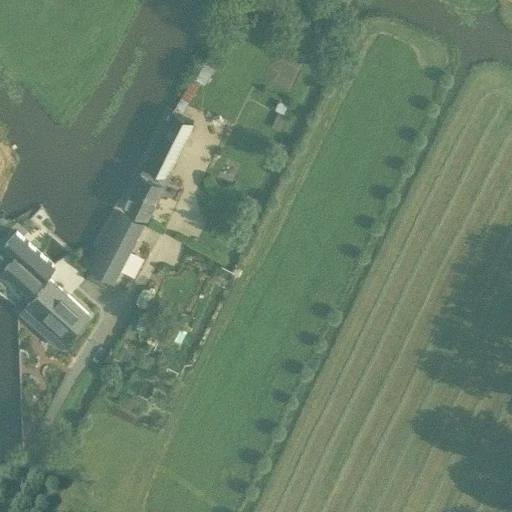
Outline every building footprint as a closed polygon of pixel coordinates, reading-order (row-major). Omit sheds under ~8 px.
[(201,81),(205,83),(216,65),(202,57),(180,97),(181,97),(175,108),(182,112),(201,81)] [(279,100),(276,108),(280,110),(285,112),(289,104),(279,100)] [(172,111),(168,119),(150,157),(148,157),(124,205),(147,216),(164,183),(154,178),(158,170),(168,175),(194,121),(172,111)] [(91,269),(114,281),(143,224),(121,212),(91,269)] [(16,254),(4,268),(29,291),(34,285),(40,290),(21,311),(41,329),(46,323),(65,340),(89,313),(79,303),(55,283),(51,278),(48,281),(43,276),(53,264),(48,259),(44,255),(17,231),(5,244),(16,254)] [(175,339),(184,320),(172,314),(163,333),(175,339)]
